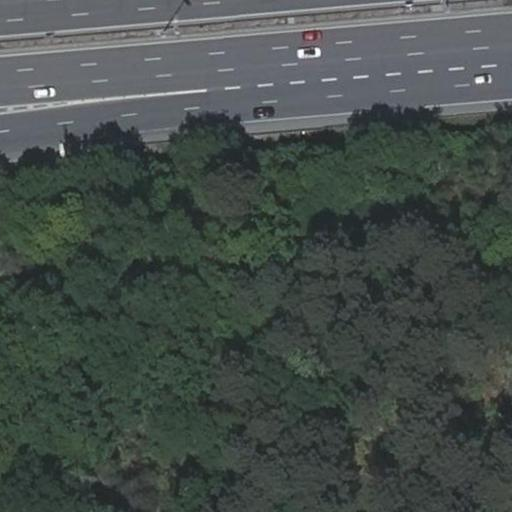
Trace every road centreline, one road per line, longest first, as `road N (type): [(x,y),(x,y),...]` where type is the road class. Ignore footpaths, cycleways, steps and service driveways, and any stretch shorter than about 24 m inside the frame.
road 1 (motorway): [(0,124),(301,54)]
road 2 (motorway): [(0,80),(301,54)]
road 3 (motorway): [(301,54),(511,36)]
road 4 (motorway): [(154,0),(0,12)]
